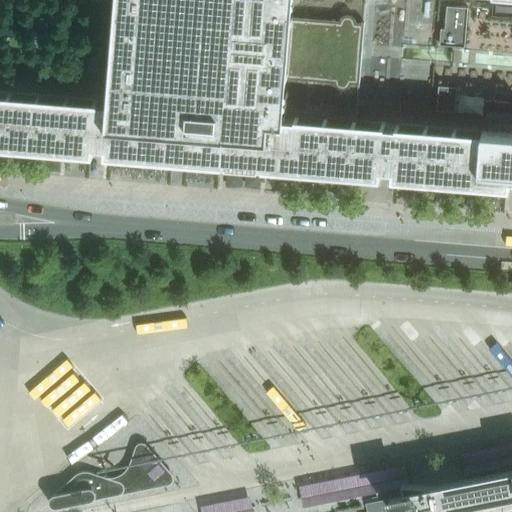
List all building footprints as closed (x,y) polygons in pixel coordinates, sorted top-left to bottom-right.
[(511,0),(116,0),(109,100),(0,91),(0,145),(94,153),(94,146),(105,147),(104,154),(223,164),(223,158),(263,162),(262,167),(381,177),(381,169),(392,170),(391,177),(510,187),(511,178),(511,0)] [(117,474),(105,476),(120,481),(121,482),(122,483),(123,484),(124,485),(124,486),(124,488),(124,490),(123,491),(123,492),(122,493),(121,494),(120,495),(137,491),(171,483),(173,481),(173,479),(174,477),(173,475),(144,442),(139,440),(135,442),(134,445),(133,449),(130,456),(127,465),(123,471),(117,474)] [(465,472),(511,462),(511,443),(461,454),(465,472)] [(299,486),(303,505),(408,483),(404,464),(299,486)] [(511,468),(447,481),(433,484),(418,483),(402,482),(403,486),(405,495),(389,498),(390,500),(391,511),(401,511),(408,511),(430,511),(447,509),(511,495),(511,468)] [(58,508),(119,495),(120,495),(121,494),(122,493),(123,492),(123,491),(124,490),(124,488),(124,486),(124,485),(123,484),(122,483),(121,482),(120,481),(105,476),(94,473),(91,472),(88,471),(84,471),(81,472),(78,473),(75,474),(73,476),(51,495),(51,496),(50,497),(49,498),(49,500),(49,501),(49,503),(50,504),(51,506),(52,507),(54,507),(55,508),(57,508),(58,508)] [(200,505),(201,511),(252,511),(249,495),(200,505)] [(391,511),(390,500),(383,501),(367,504),(367,505),(368,511),(391,511)]
